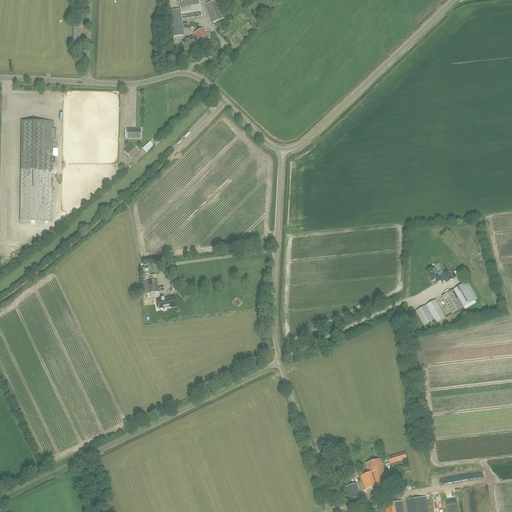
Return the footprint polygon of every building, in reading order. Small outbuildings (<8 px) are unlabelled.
[(198,0),(181,0),(178,1),(182,21),(202,17),(198,0)] [(213,24),(227,18),(218,0),(217,0),(205,5),(213,24)] [(171,34),(173,43),(179,41),(179,40),(185,39),(184,36),(182,36),(179,11),(169,12),(171,34)] [(74,27),(74,45),(82,45),(82,27),(74,27)] [(194,34),(195,35),(182,42),(186,49),(195,44),(199,42),(199,43),(209,38),(203,29),(194,34)] [(51,222),(53,122),(22,122),(20,222),(51,222)] [(127,138),(140,139),(140,130),(127,129),(127,138)] [(147,154),(154,147),(150,142),(142,149),(147,154)] [(129,157),(138,150),(132,145),(124,152),(129,157)] [(449,271),(443,275),(441,272),(437,274),(433,267),(427,271),(430,277),(432,281),(436,279),(438,283),(441,281),(443,285),(453,279),(449,271)] [(143,295),(148,294),(148,298),(160,296),(157,278),(141,281),(143,295)] [(452,290),(441,296),(451,314),(462,307),(462,308),(478,299),(468,281),(452,290)] [(157,301),(158,309),(171,306),(170,299),(166,299),(166,298),(160,299),(160,300),(157,301)] [(446,318),(435,300),(416,311),(424,325),(434,319),(436,323),(446,318)] [(391,464),(407,459),(405,452),(389,457),(391,464)] [(388,482),(381,459),(366,464),(369,474),(361,476),(365,489),(388,482)] [(360,497),(356,484),(346,487),(350,500),(360,497)] [(406,501),(408,511),(428,511),(426,497),(406,501)] [(385,505),(386,511),(403,511),(402,502),(385,505)]
